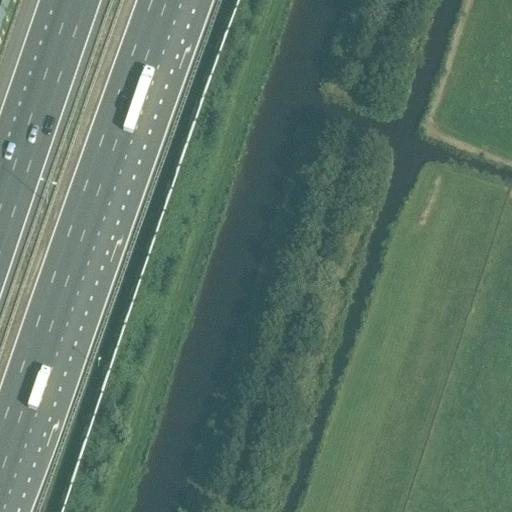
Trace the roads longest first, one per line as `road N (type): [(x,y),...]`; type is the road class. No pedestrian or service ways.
road 1 (motorway): [(0,453),(168,0)]
road 2 (motorway): [(82,0),(0,237)]
